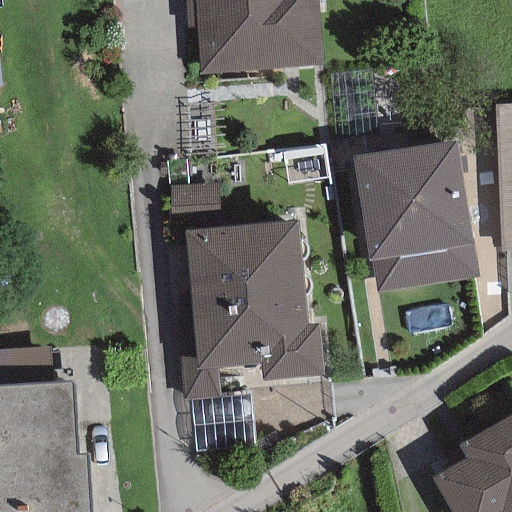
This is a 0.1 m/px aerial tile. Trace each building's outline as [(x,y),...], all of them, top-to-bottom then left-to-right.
[(194,0),(200,75),(323,66),(318,0),(194,0)] [(500,251),(511,250),(511,104),(494,105),(500,251)] [(455,141),(351,157),(368,262),(371,261),(376,293),(476,277),(455,141)] [(217,183),(168,187),(171,240),(185,239),(184,232),(220,230),(217,183)] [(185,239),(195,357),(178,359),(182,400),(219,397),(217,368),(261,364),(262,381),(322,376),(317,323),(306,324),(298,223),(220,230),(184,232),(185,239)] [(72,384),(0,387),(0,511),(88,511),(86,453),(76,453),(72,384)] [(511,511),(511,415),(457,446),(465,460),(432,478),(450,511),(511,511)]
